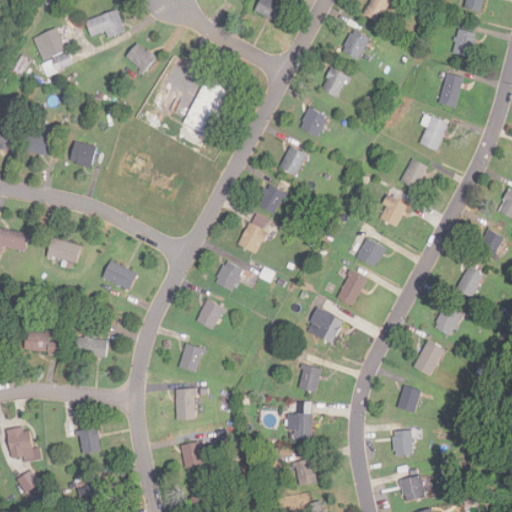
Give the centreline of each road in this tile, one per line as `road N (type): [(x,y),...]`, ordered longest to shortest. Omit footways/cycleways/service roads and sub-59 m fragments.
road 1 (residential): [(326,0),(147,337),(136,400),(154,511)]
road 2 (residential): [(511,64),(483,156),(365,381),(356,435),(369,511)]
road 3 (residential): [(187,257),(82,205),(0,187)]
road 4 (residential): [(286,74),(170,0)]
road 5 (residential): [(136,400),(0,395)]
